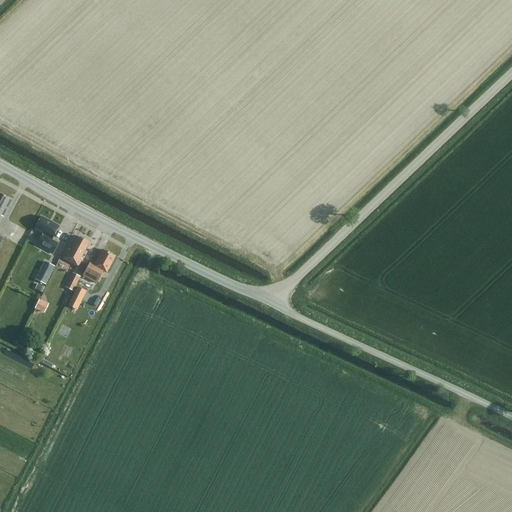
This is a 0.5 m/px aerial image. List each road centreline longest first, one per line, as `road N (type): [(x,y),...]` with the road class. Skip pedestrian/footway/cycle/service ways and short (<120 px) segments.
road 1 (unclassified): [(270,302),(511,72)]
road 2 (unclassified): [(270,302),(0,163)]
road 3 (unclassified): [(511,419),(270,302)]
